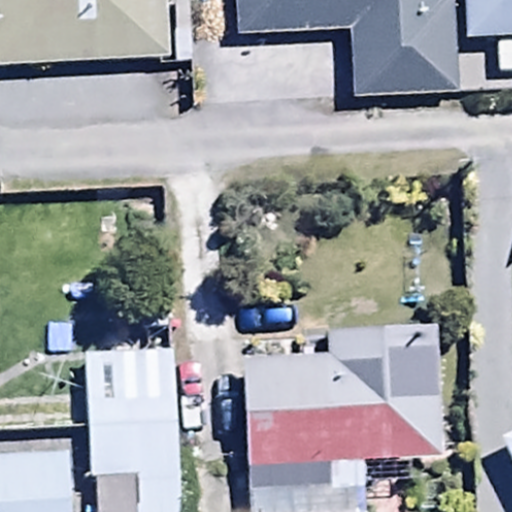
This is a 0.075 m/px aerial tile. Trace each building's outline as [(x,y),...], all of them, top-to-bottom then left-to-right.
[(0,0),(0,75),(167,69),(164,0),(0,0)] [(445,0),(235,0),(236,45),(349,40),(352,107),(459,102),(454,7),(446,7),(445,0)] [(511,0),(464,0),(466,49),(498,48),(499,83),(511,82),(511,0)] [(331,372),(245,375),(249,511),(366,511),(365,478),(445,475),(439,338),(330,343),(331,372)] [(181,511),(174,363),(85,367),(89,490),(96,490),(96,511),(181,511)] [(0,511),(69,511),(68,471),(0,473),(0,511)]
